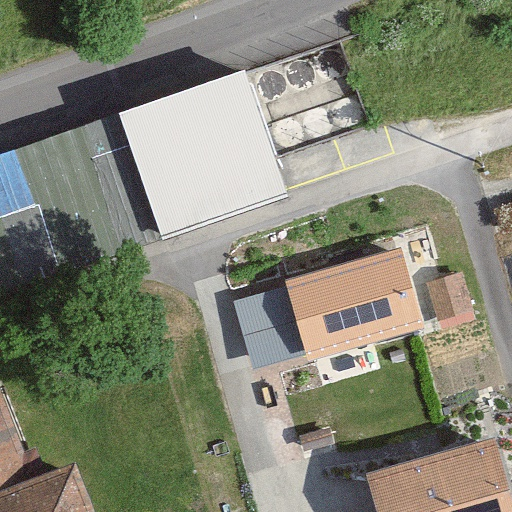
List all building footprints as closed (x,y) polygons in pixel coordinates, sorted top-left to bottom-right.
[(0,160),(0,305),(304,177),(268,64),(0,160)] [(290,289),(310,361),(421,330),(401,258),(290,289)] [(468,263),(433,273),(446,319),(480,310),(468,263)] [(5,379),(0,381),(0,511),(111,511),(95,471),(48,489),(5,379)] [(509,511),(493,452),(372,486),(378,511),(509,511)]
